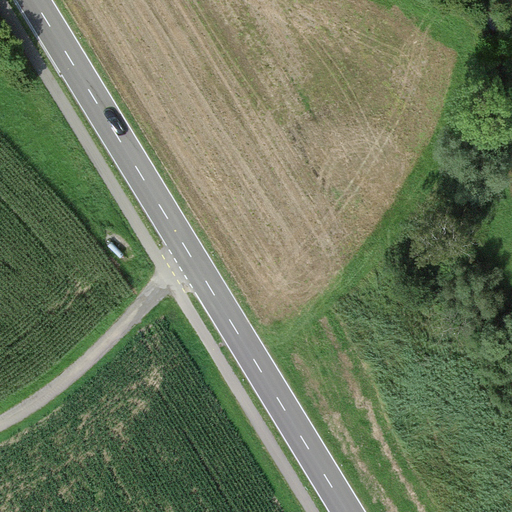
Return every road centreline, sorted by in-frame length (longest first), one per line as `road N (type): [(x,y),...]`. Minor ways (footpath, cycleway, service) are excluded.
road 1 (secondary): [(346,511),(33,0)]
road 2 (track): [(0,427),(100,356),(189,253)]
